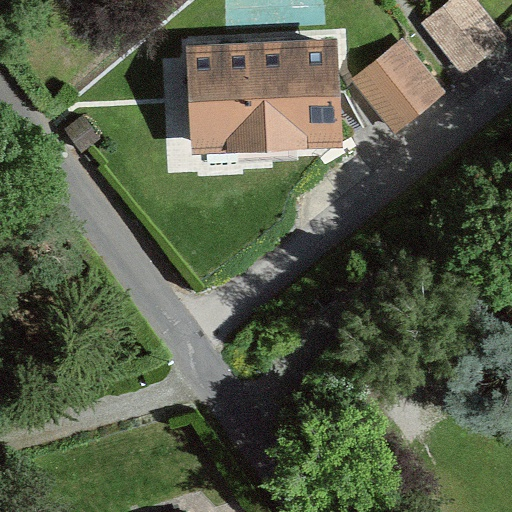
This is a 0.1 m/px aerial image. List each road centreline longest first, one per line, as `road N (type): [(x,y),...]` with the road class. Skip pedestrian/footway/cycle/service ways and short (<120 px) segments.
road 1 (residential): [(511,89),(192,348)]
road 2 (residential): [(192,348),(0,86)]
road 3 (residential): [(311,511),(192,348)]
